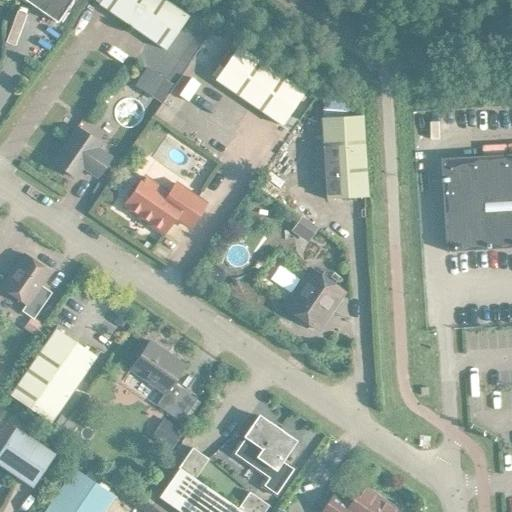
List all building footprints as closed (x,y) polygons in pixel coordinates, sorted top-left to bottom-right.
[(31,0),(58,18),(70,0),(31,0)] [(101,0),(166,44),(189,11),(173,0),(101,0)] [(216,74),(283,119),(306,86),(239,40),(216,74)] [(156,69),(145,86),(162,97),(173,80),(156,69)] [(369,191),(363,110),(322,113),(327,194),(369,191)] [(53,157),(77,173),(84,162),(98,172),(112,152),(98,142),(100,138),(77,122),(53,157)] [(511,149),(444,153),(450,247),(511,242),(511,149)] [(176,211),(191,222),(207,198),(176,178),(169,188),(145,171),(140,178),(135,179),(129,189),(129,194),(124,201),(135,208),(141,207),(152,214),(154,221),(164,228),(176,211)] [(303,211),(292,226),(309,237),(319,223),(303,211)] [(1,281),(27,299),(22,306),(34,313),(47,294),(38,287),(51,267),(24,248),(1,281)] [(284,301),(314,322),(326,305),(331,308),(342,292),(337,289),(340,284),(334,280),(333,274),(327,270),(321,271),(310,263),(284,301)] [(10,390),(51,418),(97,351),(56,323),(10,390)] [(157,400),(181,417),(197,394),(174,377),(186,360),(151,335),(131,364),(165,388),(157,400)] [(245,431),(239,440),(257,453),(251,461),(269,473),(263,481),(277,490),(282,482),(295,463),(283,455),(296,436),(259,410),(245,431)] [(193,442),(159,492),(187,511),(261,511),(270,500),(250,487),(238,503),(195,474),(209,454),(193,442)] [(43,509),(47,511),(99,511),(114,490),(75,463),(43,509)] [(320,510),(323,511),(393,511),(398,506),(363,482),(353,496),(347,497),(335,489),(320,510)]
